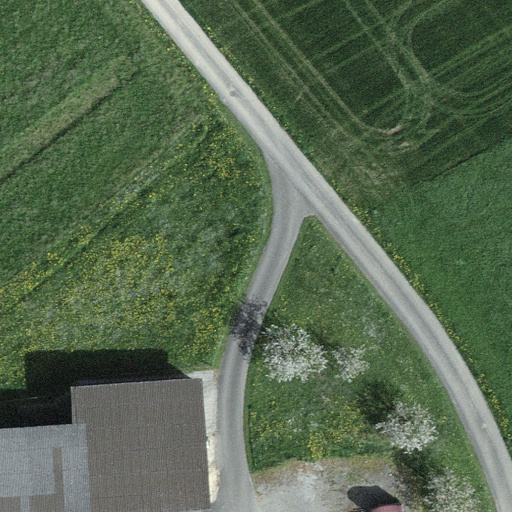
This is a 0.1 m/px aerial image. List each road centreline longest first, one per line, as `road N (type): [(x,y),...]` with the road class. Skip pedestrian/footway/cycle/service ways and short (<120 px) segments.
road 1 (track): [(510,511),(474,401),(305,184)]
road 2 (track): [(305,184),(150,0)]
